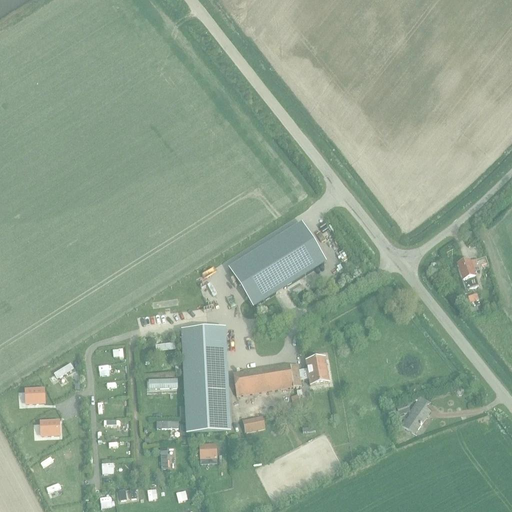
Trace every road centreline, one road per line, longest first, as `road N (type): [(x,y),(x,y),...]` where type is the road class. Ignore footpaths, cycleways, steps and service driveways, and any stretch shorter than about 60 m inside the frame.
road 1 (unclassified): [(399,264),(190,0)]
road 2 (unknown): [(228,322),(218,286),(224,267),(341,192)]
road 3 (unclassified): [(511,406),(399,264)]
road 4 (unclassified): [(399,264),(511,179)]
